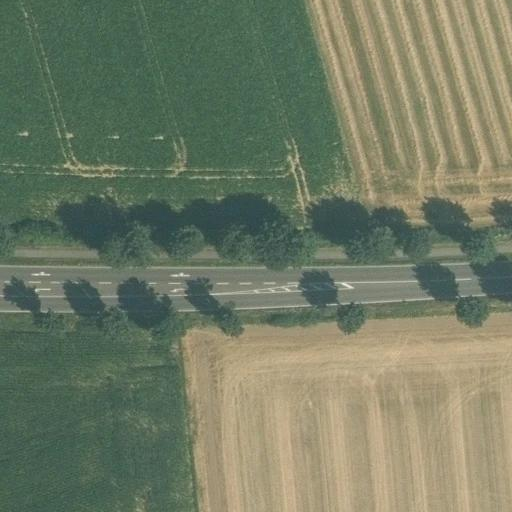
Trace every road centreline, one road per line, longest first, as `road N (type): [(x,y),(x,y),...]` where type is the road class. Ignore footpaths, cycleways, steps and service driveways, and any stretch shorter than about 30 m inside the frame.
road 1 (secondary): [(511,272),(206,289),(0,288)]
road 2 (track): [(211,511),(197,353)]
